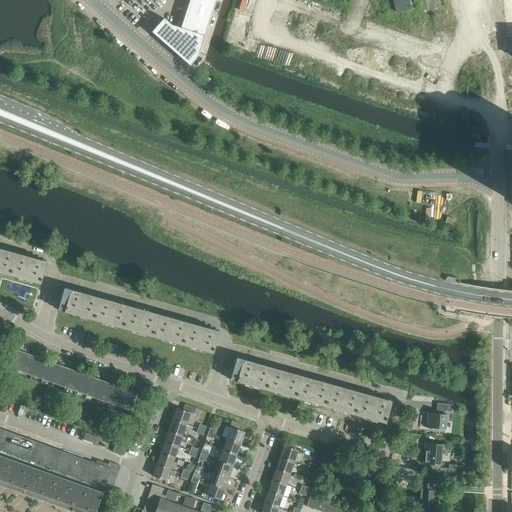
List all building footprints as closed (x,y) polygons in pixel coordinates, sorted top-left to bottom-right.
[(189,0),(180,28),(171,25),(164,18),(158,25),(158,24),(152,32),(189,65),(196,58),(198,55),(215,0),(189,0)] [(393,0),(397,12),(411,8),(408,0),(393,0)] [(60,46),(72,47),(74,34),(62,32),(60,46)] [(445,222),(452,225),(454,219),(447,217),(445,222)] [(0,251),(0,272),(39,284),(40,284),(46,264),(45,264),(43,263),(0,251)] [(58,310),(64,312),(70,292),(63,290),(58,310)] [(70,292),(64,312),(65,312),(212,353),(211,354),(212,354),(218,333),(218,334),(216,333),(70,292)] [(9,367),(20,371),(26,353),(15,349),(9,367)] [(20,371),(31,375),(37,357),(26,353),(20,371)] [(31,375),(42,379),(48,361),(37,357),(31,375)] [(236,360),(230,380),(236,381),(242,362),(236,360)] [(42,379),(53,383),(60,365),(48,361),(42,379)] [(390,403),(242,362),(236,381),(384,423),(385,424),(391,403),(390,403)] [(53,383),(64,387),(71,369),(60,365),(53,383)] [(64,387),(75,391),(82,373),(71,369),(64,387)] [(75,391),(86,395),(93,377),(82,373),(75,391)] [(86,395),(98,399),(104,381),(93,377),(86,395)] [(98,399),(109,403),(115,385),(104,381),(98,399)] [(109,403),(120,407),(126,389),(115,385),(109,403)] [(126,389),(120,407),(131,411),(137,393),(126,389)] [(438,414),(427,413),(426,428),(445,429),(446,414),(445,414),(445,411),(451,412),(452,405),(437,403),(436,410),(438,410),(438,414)] [(176,408),(172,419),(186,424),(190,413),(194,414),(196,408),(185,404),(182,410),(176,408)] [(172,419),(168,430),(182,435),(186,424),(172,419)] [(231,427),(227,438),(240,443),(244,432),(239,430),(241,424),(231,421),(229,426),(231,427)] [(18,487),(18,486),(33,491),(32,492),(33,492),(34,491),(48,496),(48,497),(49,498),(49,497),(63,502),(63,503),(64,503),(64,502),(79,507),(78,508),(79,509),(80,508),(91,511),(95,511),(99,502),(103,491),(110,494),(110,493),(111,489),(112,489),(112,488),(113,483),(114,483),(114,482),(115,477),(116,477),(116,476),(117,472),(118,472),(118,471),(120,466),(109,462),(107,467),(0,428),(0,478),(2,480),(2,481),(3,481),(3,480),(17,485),(17,486),(18,487)] [(168,430),(164,442),(178,447),(182,435),(168,430)] [(97,437),(85,433),(83,439),(94,443),(97,437)] [(116,441),(128,445),(128,444),(129,439),(130,440),(130,439),(118,435),(116,441)] [(227,438),(222,450),(236,455),(240,443),(227,438)] [(114,446),(126,451),(126,450),(127,445),(128,445),(116,441),(114,446)] [(164,442),(160,453),(174,458),(178,447),(164,442)] [(429,472),(448,474),(452,474),(453,469),(434,467),(435,465),(440,466),(442,445),(425,443),(423,464),(431,465),(431,467),(430,467),(429,472)] [(284,445),(280,457),(294,462),(298,450),(284,445)] [(114,446),(112,452),(124,456),(125,451),(126,451),(114,446)] [(217,460),(218,461),(232,466),(236,455),(222,450),(220,457),(218,456),(217,460)] [(160,453),(156,464),(170,469),(174,458),(160,453)] [(280,457),(276,468),(290,473),(294,462),(280,457)] [(232,466),(218,461),(214,472),(228,477),(232,466)] [(170,469),(156,464),(152,476),(166,481),(170,469)] [(398,467),(397,476),(415,479),(416,470),(398,467)] [(276,468),(272,480),(286,484),(290,473),(276,468)] [(210,483),(210,484),(224,489),(228,477),(214,472),(212,479),(210,479),(208,483),(210,483)] [(272,480),(268,491),(282,496),(286,484),(272,480)] [(432,490),(432,483),(418,482),(417,490),(421,490),(420,508),(414,507),(413,511),(437,511),(438,509),(433,509),(434,490),(432,490)] [(150,489),(161,493),(163,488),(152,484),(151,484),(151,485),(152,485),(150,489)] [(224,489),(210,484),(206,495),(203,494),(202,497),(211,500),(212,497),(220,500),(224,489)] [(160,498),(161,493),(150,489),(149,490),(150,490),(148,494),(160,498)] [(165,511),(173,491),(168,490),(164,500),(160,498),(158,504),(156,509),(154,511),(165,511)] [(165,511),(175,511),(178,505),(174,503),(178,493),(173,491),(165,511)] [(268,491),(264,502),(278,507),(282,496),(268,491)] [(158,504),(160,498),(148,494),(148,495),(147,499),(146,499),(158,504)] [(306,507),(312,508),(316,497),(311,495),(310,495),(306,507)] [(175,511),(185,511),(191,498),(186,496),(182,506),(178,505),(175,511)] [(312,508),(318,510),(322,499),(316,497),(312,508)] [(185,511),(195,511),(196,511),(192,510),(196,500),(191,498),(185,511)] [(144,504),(144,505),(156,509),(158,504),(146,499),(146,500),(145,504),(144,504)] [(318,510),(323,511),(327,501),(322,499),(318,510)] [(323,511),(330,511),(333,503),(327,501),(323,511)] [(195,511),(205,511),(208,504),(203,502),(200,511),(198,511),(196,511),(195,511)] [(276,511),(278,507),(264,502),(260,511),(276,511)] [(330,511),(336,511),(339,504),(333,503),(330,511)]
